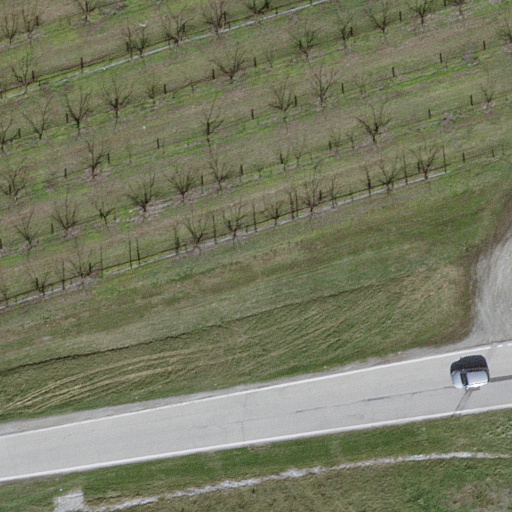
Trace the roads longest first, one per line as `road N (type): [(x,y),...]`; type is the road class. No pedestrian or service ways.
road 1 (unclassified): [(511,374),(0,458)]
road 2 (track): [(511,259),(492,312),(501,375)]
